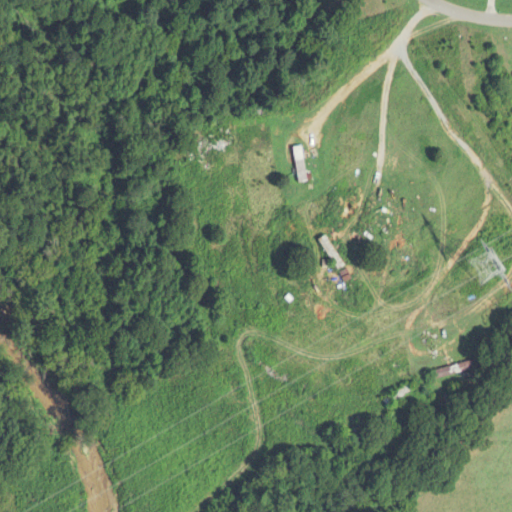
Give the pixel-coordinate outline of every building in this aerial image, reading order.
[(293,148),(296,184),(305,183),(301,147),(293,148)] [(335,254),(324,238),(319,241),(330,258),(335,254)] [(431,373),(433,381),(471,370),(469,362),(431,373)] [(411,391),(407,386),(384,402),(388,407),(411,391)] [(443,397),(447,407),(467,400),(464,390),(443,397)] [(407,423),(366,416),(364,425),(405,432),(407,423)]
